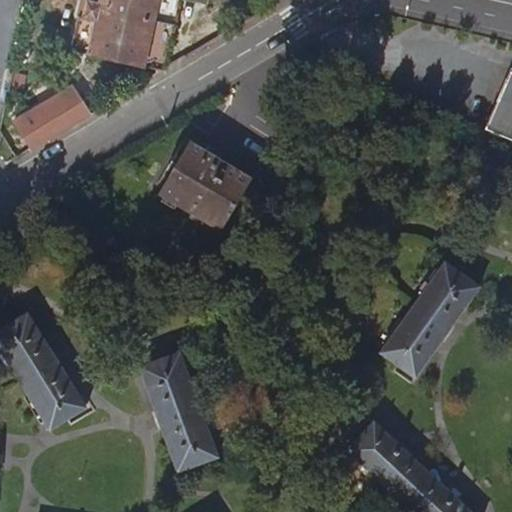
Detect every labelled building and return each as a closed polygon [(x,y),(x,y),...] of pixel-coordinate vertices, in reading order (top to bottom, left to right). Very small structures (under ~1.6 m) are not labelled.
[(144,68),(158,0),(102,0),(101,7),(88,5),(85,19),(98,22),(90,57),(144,68)] [(168,70),(183,0),(158,0),(144,68),(164,73),(168,70)] [(90,57),(98,22),(85,19),(77,54),(90,57)] [(511,140),(511,68),(510,68),(485,129),(511,140)] [(32,152),(91,116),(75,88),(15,124),(32,152)] [(222,232),(253,182),(191,143),(160,191),(222,232)] [(417,376),(481,286),(447,263),(384,353),(417,376)] [(87,408),(29,314),(0,332),(0,344),(52,429),(87,408)] [(218,457),(181,354),(143,368),(179,471),(218,457)] [(473,511),(375,422),(349,450),(416,511),(473,511)]
